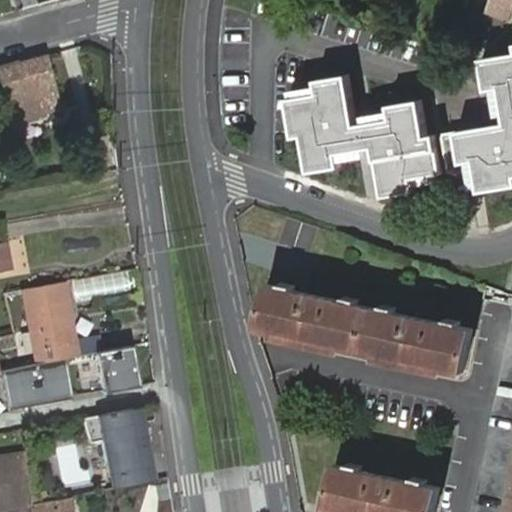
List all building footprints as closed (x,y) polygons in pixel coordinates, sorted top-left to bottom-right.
[(511,125),(447,135),(454,171),(470,168),(469,162),(496,158),(498,169),(502,168),(506,188),(511,187),(511,55),(487,61),(492,90),(504,88),(511,125)] [(45,56),(0,67),(0,81),(11,121),(59,108),(45,56)] [(445,172),(437,137),(431,137),(423,101),(393,107),(395,119),(359,125),(357,113),(350,76),(319,81),(322,94),(290,100),(298,135),(304,134),(312,170),(341,165),(340,154),(376,147),(379,159),(385,195),(415,190),(413,178),(445,172)] [(395,119),(393,107),(357,113),(359,125),(395,119)] [(454,171),(447,135),(437,137),(445,172),(454,171)] [(111,143),(93,146),(98,172),(116,169),(111,143)] [(341,165),(379,159),(376,147),(340,154),(341,165)] [(64,282),(23,289),(37,363),(64,358),(78,355),(64,282)] [(258,329),(362,351),(461,372),(471,328),(375,307),(298,292),(267,285),(258,329)] [(95,352),(102,393),(138,386),(131,346),(95,352)] [(0,371),(8,410),(72,398),(64,358),(37,363),(0,371)] [(407,426),(411,399),(399,397),(395,424),(407,426)] [(147,421),(144,405),(133,408),(136,423),(147,421)] [(136,423),(133,408),(85,417),(87,426),(92,441),(104,439),(113,487),(158,478),(153,451),(141,453),(139,442),(151,439),(147,421),(136,423)] [(511,422),(489,419),(485,446),(509,449),(511,432),(511,422)] [(151,439),(139,442),(141,453),(153,451),(151,439)] [(0,457),(0,507),(33,502),(31,490),(27,453),(0,457)] [(511,511),(511,457),(500,511),(511,511)] [(433,511),(439,484),(334,466),(327,508),(349,511),(433,511)] [(45,487),(31,490),(33,502),(43,500),(47,500),(45,487)] [(43,511),(43,500),(33,502),(33,511),(43,511)]
